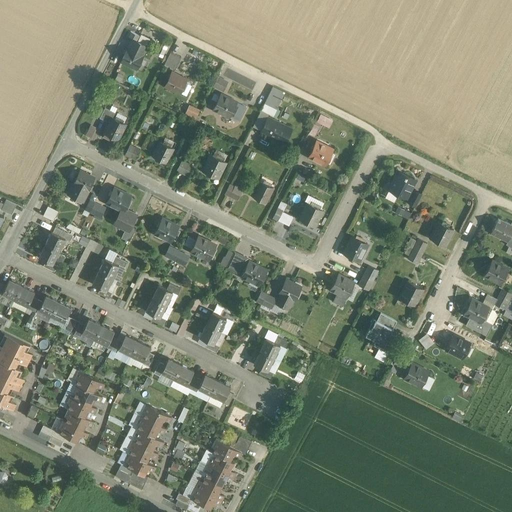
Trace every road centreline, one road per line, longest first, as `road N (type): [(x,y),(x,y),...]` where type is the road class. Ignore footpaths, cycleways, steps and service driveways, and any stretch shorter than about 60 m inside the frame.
road 1 (residential): [(62,141),(316,263),(378,139),(489,193)]
road 2 (residential): [(288,399),(5,255)]
road 3 (track): [(378,139),(132,6)]
road 4 (residential): [(62,141),(136,0)]
road 5 (residential): [(489,193),(432,308)]
road 6 (residential): [(5,255),(62,141)]
